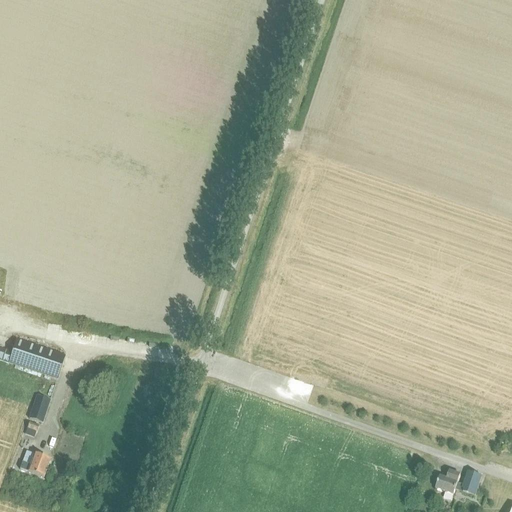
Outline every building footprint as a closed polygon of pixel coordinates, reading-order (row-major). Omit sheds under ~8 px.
[(16,341),(12,353),(8,364),(57,380),(65,358),(16,341)] [(0,361),(8,364),(12,353),(0,348),(0,361)] [(43,424),(50,401),(36,397),(29,419),(43,424)] [(37,433),(39,427),(29,424),(27,429),(37,433)] [(42,479),(49,461),(34,455),(31,463),(25,461),(21,471),(42,479)] [(474,497),(481,477),(468,473),(463,486),(458,484),(460,476),(449,472),(447,480),(440,478),(436,490),(453,496),(455,490),(474,497)] [(13,475),(10,486),(16,488),(22,490),(25,479),(19,477),(13,475)]
